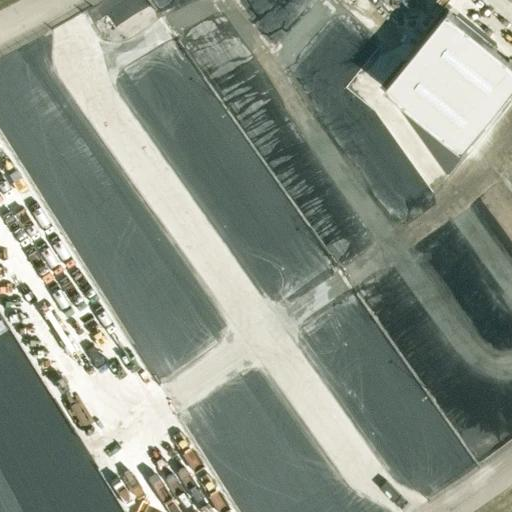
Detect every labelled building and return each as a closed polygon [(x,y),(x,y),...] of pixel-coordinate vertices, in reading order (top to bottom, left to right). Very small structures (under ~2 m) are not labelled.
[(194,44),(205,57),(239,26),(220,5),(199,24),(207,32),(194,44)] [(385,88),(463,151),(511,90),(511,60),(449,9),(385,88)] [(511,109),(501,120),(511,131),(511,109)] [(442,234),(441,235),(447,244),(466,231),(450,208),(432,220),(442,234)] [(449,365),(434,371),(441,386),(456,379),(449,365)] [(471,393),(457,402),(475,430),(489,421),(471,393)]
